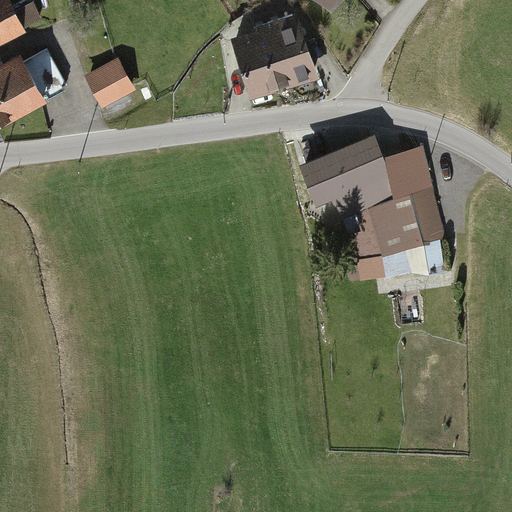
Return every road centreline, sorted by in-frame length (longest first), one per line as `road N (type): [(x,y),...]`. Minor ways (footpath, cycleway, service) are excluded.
road 1 (unclassified): [(511,173),(426,124),(359,112),(0,155)]
road 2 (track): [(416,0),(368,70),(359,112)]
